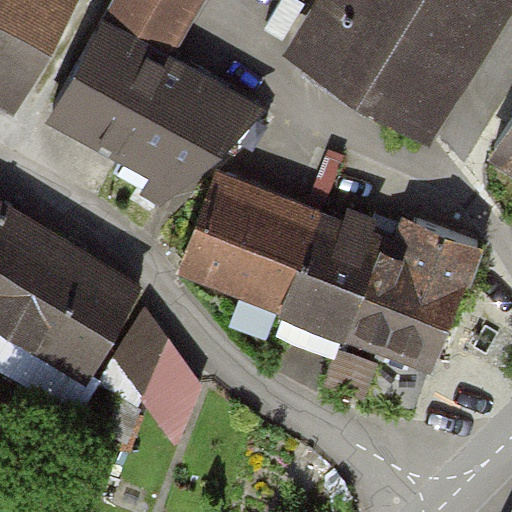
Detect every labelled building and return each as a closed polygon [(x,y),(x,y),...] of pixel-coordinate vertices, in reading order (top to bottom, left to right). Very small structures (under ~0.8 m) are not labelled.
[(67,0),(0,0),(0,72),(21,84),(67,0)] [(201,0),(114,0),(57,104),(129,144),(116,167),(163,192),(255,110),(167,62),(201,0)] [(347,0),(313,54),(411,115),(483,0),(347,0)] [(511,122),(495,149),(511,159),(511,122)] [(318,214),(219,177),(187,264),(285,300),(318,214)] [(2,204),(0,202),(0,315),(91,368),(139,286),(2,204)] [(383,238),(318,214),(285,300),(289,302),(279,328),(309,340),(314,327),(344,339),(350,325),(382,242),(383,238)] [(404,250),(382,242),(350,325),(385,339),(366,390),(415,409),(479,242),(416,218),(404,250)] [(200,385),(146,313),(120,355),(180,436),(200,385)]
